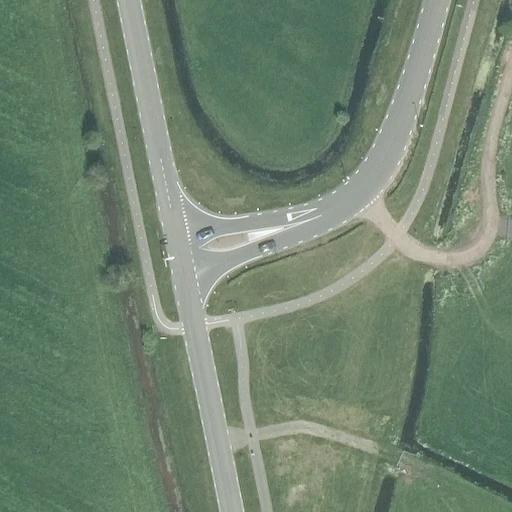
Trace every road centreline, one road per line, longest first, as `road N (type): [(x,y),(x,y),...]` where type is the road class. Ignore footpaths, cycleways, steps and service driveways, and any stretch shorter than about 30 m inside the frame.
road 1 (secondary): [(319,217),(359,194),(384,159),(436,0)]
road 2 (secondary): [(174,235),(127,0)]
road 3 (tertiary): [(230,511),(182,277)]
road 4 (secondary): [(182,277),(284,239),(319,217)]
road 5 (secondary): [(319,217),(174,235)]
